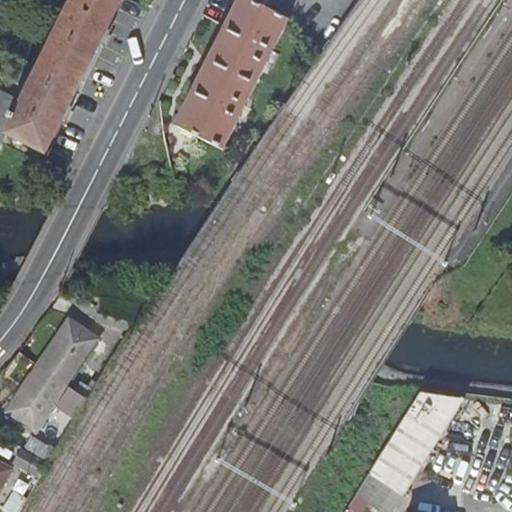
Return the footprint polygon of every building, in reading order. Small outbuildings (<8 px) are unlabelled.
[(74,0),(23,101),(6,135),(46,154),(62,123),(66,125),(73,110),(69,108),(101,46),(105,48),(112,35),(108,32),(124,0),(74,0)] [(292,20),(250,0),(240,0),(226,27),(175,126),(226,153),(292,20)] [(0,147),(6,135),(23,101),(0,90),(0,147)] [(102,316),(131,326),(136,310),(106,301),(102,316)] [(41,360),(71,380),(103,334),(74,314),(41,360)] [(71,380),(41,360),(10,404),(40,425),(71,380)] [(421,397),(347,511),(364,511),(369,506),(379,511),(393,511),(408,488),(466,400),(421,397)] [(55,460),(62,447),(33,429),(25,442),(55,460)] [(47,474),(55,460),(25,442),(17,456),(47,474)] [(0,498),(18,466),(0,456),(0,498)]
